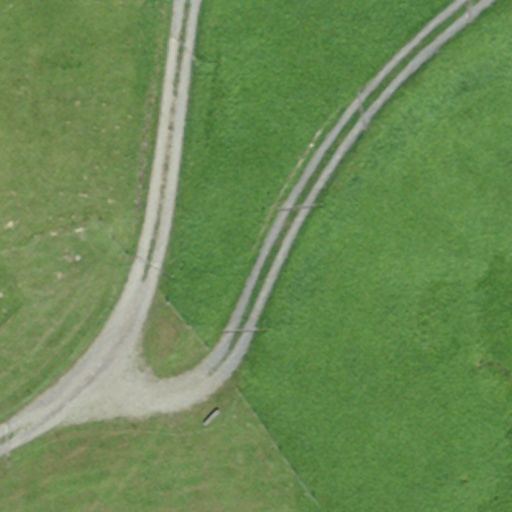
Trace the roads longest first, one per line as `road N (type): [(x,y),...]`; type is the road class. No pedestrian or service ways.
road 1 (track): [(81,381),(171,393),(203,384),(222,367),(311,180),(430,35),(475,0)]
road 2 (unclassified): [(0,441),(81,381),(130,317),(156,228),(189,0)]
